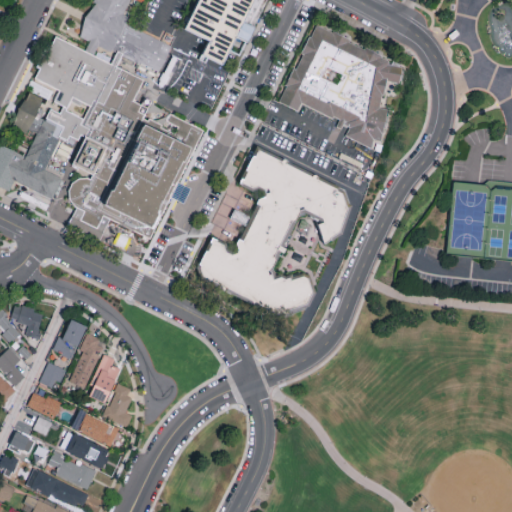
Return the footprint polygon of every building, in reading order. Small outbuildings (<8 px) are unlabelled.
[(158,72),(165,62),(171,47),(125,24),(128,18),(123,15),(130,0),(93,0),(92,3),(95,4),(84,18),(79,38),(89,43),(84,52),(93,56),(98,47),(111,53),(112,52),(114,52),(117,48),(123,50),(122,57),(158,72)] [(197,0),(266,0),(246,46),(234,39),(222,66),(208,60),(206,64),(198,61),(207,42),(183,29),(197,0)] [(277,103),(297,112),(300,106),(332,120),(333,119),(339,121),(335,129),(340,131),(342,126),(348,128),(344,138),(371,150),(375,141),(380,143),(386,129),(387,111),(380,109),(382,97),(384,97),(387,83),(398,86),(402,66),(391,62),(390,66),(387,65),(387,62),(380,58),(381,57),(364,50),(363,51),(349,44),(349,41),(331,33),(330,34),(315,27),(309,38),(308,38),(299,55),(302,56),(294,70),(293,70),(284,87),(285,87),(277,103)] [(79,222),(96,229),(103,217),(149,240),(202,132),(169,115),(161,129),(159,128),(161,126),(148,120),(147,122),(142,120),(144,116),(138,113),(141,106),(132,102),(143,81),(116,68),(122,55),(117,52),(110,66),(55,38),(50,48),(46,46),(36,68),(39,70),(34,80),(60,92),(54,103),(63,108),(60,115),(50,110),(46,120),(63,128),(58,137),(67,142),(69,137),(78,141),(81,136),(85,138),(71,166),(92,176),(90,181),(87,179),(79,179),(72,184),(68,192),(69,200),(76,209),(84,213),(79,222)] [(28,94),(42,102),(35,120),(42,123),(43,121),(56,127),(52,137),(59,140),(44,171),(62,180),(52,200),(13,182),(8,193),(0,189),(0,146),(24,159),(37,134),(28,131),(25,134),(11,128),(17,110),(28,94)] [(57,153),(68,157),(72,147),(60,143),(57,153)] [(238,186),(256,149),(340,193),(346,210),(339,233),(323,246),(316,225),(322,224),(320,219),(296,209),(266,270),(272,281),(280,278),(283,282),(306,276),(312,294),(305,306),(278,314),(201,280),(196,265),(210,237),(225,245),(227,254),(232,256),(264,195),(262,189),(257,187),(251,191),(238,186)] [(14,307),(17,308),(18,307),(21,307),(22,306),(34,310),(33,313),(42,316),(36,333),(42,335),(35,350),(27,345),(30,338),(24,336),(28,326),(16,323),(16,321),(10,319),(14,307)] [(0,308),(5,314),(2,317),(19,335),(9,344),(1,336),(5,331),(0,326),(0,308)] [(70,320),(86,328),(71,361),(52,352),(58,338),(61,339),(70,320)] [(87,334),(99,340),(97,346),(103,349),(83,390),(68,383),(82,353),(77,352),(87,334)] [(31,353),(23,344),(17,350),(25,358),(31,353)] [(0,356),(10,348),(22,361),(15,368),(24,378),(14,388),(4,378),(7,376),(0,368),(0,356)] [(89,397),(104,404),(119,370),(111,367),(115,360),(103,354),(90,385),(93,387),(89,397)] [(48,363),(65,371),(60,384),(55,382),(51,390),(38,384),(48,363)] [(117,384),(130,390),(126,397),(132,400),(126,411),(128,412),(127,414),(132,418),(126,428),(101,417),(106,406),(109,407),(115,394),(113,393),(117,384)] [(33,394),(46,400),(47,398),(61,404),(53,420),(26,407),(33,394)] [(80,412),(118,429),(109,448),(71,428),(80,412)] [(39,417),(52,424),(45,437),(32,431),(39,417)] [(13,430),(34,441),(28,454),(22,451),(19,456),(5,449),(13,430)] [(70,432),(106,449),(98,466),(62,448),(70,432)] [(49,450),(39,445),(32,459),(42,464),(49,450)] [(54,452),(96,472),(86,491),(54,475),(60,466),(49,460),(54,452)] [(17,458),(34,466),(28,481),(18,476),(16,484),(0,476),(0,465),(12,470),(17,458)] [(47,475),(84,493),(76,509),(39,491),(47,475)] [(15,487),(1,481),(0,483),(0,498),(8,502),(15,487)] [(31,511),(67,511),(56,506),(55,509),(37,501),(31,511)]
